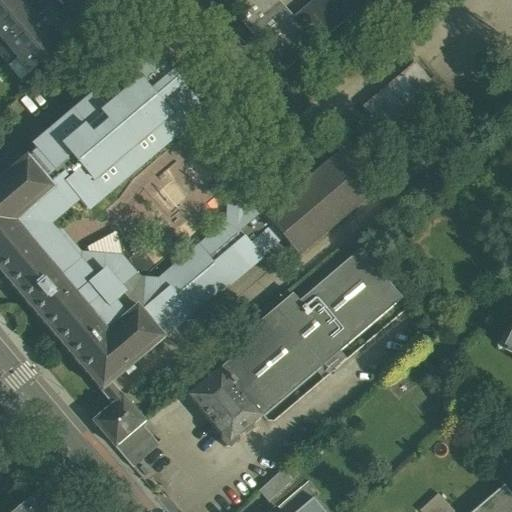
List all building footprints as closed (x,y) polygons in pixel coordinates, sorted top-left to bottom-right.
[(0,0),(0,23),(24,4),(19,0),(0,0)] [(223,0),(287,77),(381,0),(334,0),(293,34),(264,0),(223,0)] [(24,4),(0,23),(0,39),(5,45),(36,19),(24,4)] [(36,19),(5,45),(17,59),(48,33),(36,19)] [(48,33),(17,59),(29,74),(60,48),(48,33)] [(243,208),(233,208),(229,208),(228,224),(158,283),(138,282),(120,260),(79,257),(60,234),(51,234),(45,227),(77,200),(86,211),(203,112),(182,87),(187,83),(176,70),(172,75),(150,50),(33,149),(38,154),(28,162),(26,159),(0,180),(0,273),(101,393),(110,385),(163,340),(162,338),(226,283),(228,286),(260,258),(259,256),(281,238),(298,258),(377,191),(342,151),(320,170),(307,155),(251,202),(252,204),(246,209),(243,208)] [(400,153),(454,108),(416,62),(362,107),(400,153)] [(235,167),(233,208),(243,208),(245,172),(256,162),(261,168),(268,161),(219,102),(211,109),(250,155),(235,167)] [(250,344),(187,397),(220,436),(220,442),(224,447),(231,448),(236,444),(237,438),(327,361),(336,372),(356,356),(346,345),(400,299),(359,251),(298,303),(292,295),(243,337),(250,344)] [(101,393),(112,406),(122,398),(110,385),(101,393)] [(144,424),(122,398),(112,406),(92,423),(115,449),(141,426),(144,424)] [(115,449),(131,468),(158,446),(141,426),(115,449)] [(281,470),(258,492),(267,502),(290,481),(281,470)] [(511,511),(511,493),(505,486),(474,511),(511,511)] [(52,511),(36,493),(13,511),(52,511)] [(439,495),(421,511),(420,511),(454,511),(455,511),(439,495)]
